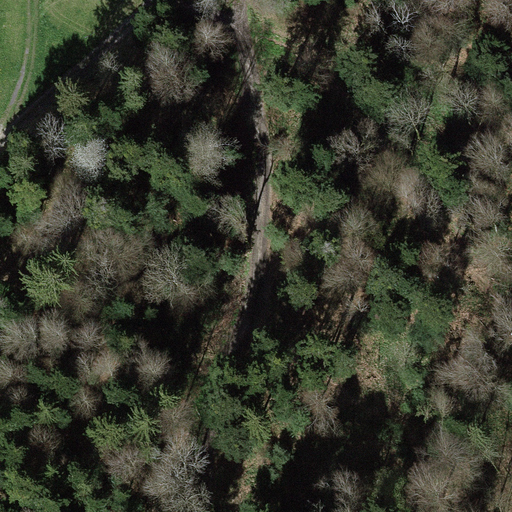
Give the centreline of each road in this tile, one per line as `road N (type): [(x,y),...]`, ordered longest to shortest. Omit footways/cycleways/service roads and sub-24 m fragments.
road 1 (track): [(236,0),(258,142),(264,262),(240,353),(205,390),(199,511)]
road 2 (track): [(0,146),(155,0)]
road 3 (track): [(32,0),(27,60),(6,140)]
